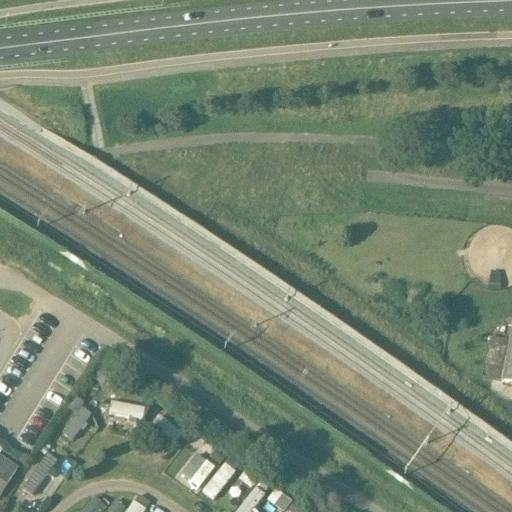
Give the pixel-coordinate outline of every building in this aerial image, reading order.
[(489,342),(481,381),(500,384),(501,384),(511,385),(511,326),(511,330),(508,330),(506,340),(505,339),(504,344),(488,340),(487,342),(489,342)] [(78,442),(91,411),(73,403),(60,434),(78,442)] [(143,420),(144,407),(111,403),(109,416),(143,420)] [(157,417),(151,425),(170,440),(177,431),(157,417)] [(197,454),(180,476),(198,489),(214,468),(197,454)] [(49,455),(20,489),(30,497),(59,463),(49,455)] [(0,494),(14,473),(0,464),(0,494)] [(212,500),(234,473),(225,465),(203,493),(212,500)] [(267,502),(281,511),(284,511),(292,502),(276,490),(267,502)] [(93,499),(81,511),(102,511),(105,509),(93,499)] [(132,502),(125,511),(143,511),(145,510),(132,502)]
